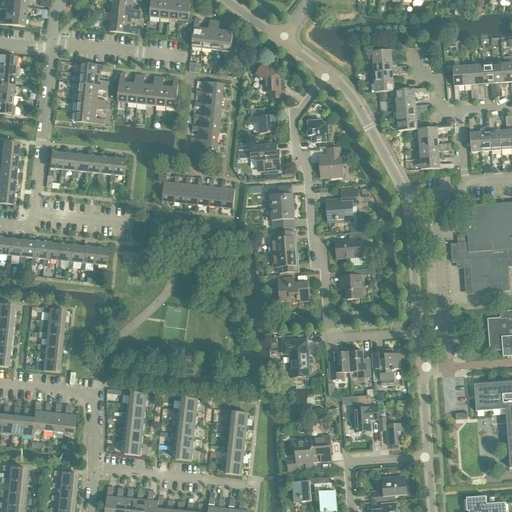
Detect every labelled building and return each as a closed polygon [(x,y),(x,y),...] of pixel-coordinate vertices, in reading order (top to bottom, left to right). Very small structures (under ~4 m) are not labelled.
[(151,0),(150,18),(160,19),(161,0),(151,0)] [(161,0),(160,19),(169,19),(171,0),(161,0)] [(171,0),(169,19),(179,20),(181,1),(176,0),(171,0)] [(179,20),(189,21),(191,0),(185,0),(186,1),(181,1),(179,20)] [(133,6),(113,4),(112,14),(141,17),(141,11),(132,10),(133,6)] [(0,9),(6,11),(5,16),(25,18),(26,8),(0,5),(0,9)] [(141,17),(112,14),(111,23),(131,25),(132,20),(140,21),(141,17)] [(0,19),(0,25),(24,27),(25,18),(5,16),(5,20),(0,19)] [(192,48),(202,49),(204,29),(199,29),(200,20),(195,19),(192,48)] [(204,29),(202,49),(211,50),(214,21),(210,21),(209,30),(204,29)] [(214,21),(211,50),(221,51),(223,31),(218,31),(219,22),(214,21)] [(131,25),(111,23),(110,32),(139,35),(140,31),(131,30),(131,25)] [(223,31),(221,51),(231,52),(234,23),(229,23),(228,32),(223,31)] [(238,38),(237,46),(246,47),(246,39),(238,38)] [(372,52),(373,63),(392,61),(391,55),(405,54),(405,50),(372,52)] [(0,66),(19,68),(16,68),(17,58),(0,56),(0,66)] [(503,65),(504,83),(511,83),(511,97),(511,96),(511,58),(504,58),(505,64),(503,65)] [(373,63),(374,73),(397,71),(397,68),(392,68),(392,61),(373,63)] [(280,83),(278,83),(277,71),(265,63),(255,76),(263,82),(264,92),(270,92),(271,99),(281,98),(280,83)] [(81,65),(80,75),(100,77),(101,72),(110,73),(110,68),(81,65)] [(483,66),(484,85),(491,84),(491,93),(498,93),(498,88),(495,88),(493,65),(483,66)] [(495,88),(498,88),(498,84),(504,83),(503,65),(493,65),(495,88)] [(0,75),(18,77),(19,68),(0,66),(0,75)] [(475,90),(478,89),(478,85),(484,85),(483,66),(473,67),(475,90)] [(374,73),(375,83),(393,82),(393,75),(402,75),(401,67),(397,68),(397,71),(374,73)] [(453,68),(455,101),(459,101),(458,87),(464,86),(463,67),(453,68)] [(463,67),(464,86),(471,86),(471,95),(479,94),(478,89),(475,90),(473,67),(463,67)] [(237,77),(241,78),(244,76),(244,72),(242,70),(239,69),(236,70),(235,73),(237,77)] [(118,103),(128,104),(130,84),(125,83),(126,74),(121,74),(118,103)] [(0,85),(14,87),(15,78),(18,78),(18,77),(0,75),(0,85)] [(80,75),(79,84),(108,88),(109,82),(100,81),(100,77),(80,75)] [(140,76),(135,75),(134,84),(130,84),(128,104),(137,105),(140,76)] [(137,105),(147,106),(149,86),(144,85),(145,76),(140,76),(137,105)] [(147,106),(156,107),(159,78),(155,77),(154,86),(149,86),(147,106)] [(159,78),(156,107),(165,108),(167,88),(163,87),(164,78),(159,78)] [(173,88),(167,88),(165,108),(176,109),(179,80),(174,79),(173,88)] [(203,92),(196,91),(196,95),(203,96),(203,94),(222,96),(223,84),(204,82),(203,92)] [(375,83),(375,93),(395,92),(408,91),(408,90),(408,87),(394,88),(393,82),(375,83)] [(79,84),(78,94),(98,96),(99,91),(108,92),(108,88),(79,84)] [(0,95),(13,96),(14,87),(0,85),(0,95)] [(395,92),(396,102),(415,101),(414,94),(428,93),(428,89),(408,90),(408,91),(395,92)] [(78,94),(77,103),(106,106),(107,102),(98,101),(98,96),(78,94)] [(202,104),(195,103),(195,107),(202,108),(202,106),(221,108),(222,96),(203,94),(203,96),(202,104)] [(0,104),(12,106),(13,96),(0,95),(0,104)] [(396,102),(397,112),(420,110),(420,106),(415,107),(415,101),(396,102)] [(77,103),(76,113),(96,115),(97,110),(106,111),(106,106),(77,103)] [(0,114),(4,115),(3,117),(12,118),(13,116),(15,116),(15,106),(12,106),(0,104),(0,114)] [(201,115),(194,115),(193,119),(200,120),(201,118),(219,120),(221,108),(202,106),(202,108),(201,115)] [(397,112),(397,122),(416,120),(416,114),(425,113),(425,106),(420,106),(420,110),(397,112)] [(277,133),(275,117),(264,118),(264,109),(250,110),(251,123),(258,122),(259,135),(277,133)] [(75,123),(104,126),(105,121),(96,120),(96,115),(76,113),(75,123)] [(200,127),(192,126),(192,131),(199,131),(199,129),(218,131),(219,120),(201,118),(200,120),(200,127)] [(397,122),(398,132),(418,131),(418,130),(431,129),(431,126),(417,127),(416,120),(397,122)] [(469,120),(471,153),(482,152),(480,133),(474,134),(473,120),(469,120)] [(328,135),(328,127),(322,127),(321,121),(308,122),(309,131),(307,133),(307,136),(309,137),(312,137),(313,144),(319,143),(319,150),(334,148),(334,142),(323,143),(322,135),(328,135)] [(490,128),(492,152),(502,151),(500,132),(494,132),(493,123),(486,124),(486,129),(490,128)] [(418,131),(419,140),(438,139),(437,133),(451,132),(451,127),(431,129),(418,130),(418,131)] [(500,132),(502,151),(511,150),(510,127),(506,127),(506,131),(500,132)] [(480,133),(482,152),(492,152),(490,128),(486,129),(486,133),(480,133)] [(199,139),(191,138),(191,142),(198,143),(198,141),(217,143),(218,131),(199,129),(199,131),(199,139)] [(419,140),(419,150),(443,148),(442,145),(438,145),(438,139),(419,140)] [(0,145),(3,146),(2,154),(18,156),(19,144),(3,142),(3,141),(0,140),(0,145)] [(190,150),(189,159),(197,159),(197,154),(216,155),(217,143),(198,141),(198,143),(197,151),(190,150)] [(270,145),(250,146),(250,154),(251,159),(256,158),(257,168),(259,168),(259,172),(279,171),(279,166),(281,166),(279,151),(277,151),(277,144),(270,145)] [(419,150),(420,160),(439,159),(439,153),(448,152),(447,145),(442,145),(443,148),(419,150)] [(320,157),(321,179),(342,178),(340,148),(327,149),(328,156),(320,157)] [(0,157),(2,158),(1,166),(1,167),(17,169),(18,156),(2,154),(0,153),(0,157)] [(53,169),(61,170),(62,170),(64,154),(51,153),(49,169),(48,177),(52,177),(53,169)] [(76,155),(64,154),(62,170),(61,170),(60,178),(65,178),(65,171),(73,172),(74,172),(76,155)] [(76,155),(74,172),(73,172),(72,179),(77,180),(78,172),(86,173),(88,157),(76,155)] [(86,173),(85,180),(89,181),(90,173),(98,174),(99,174),(100,158),(88,157),(86,173)] [(99,174),(98,174),(97,182),(101,182),(102,175),(110,175),(111,176),(113,159),(100,158),(99,174)] [(111,176),(110,175),(109,183),(114,183),(115,176),(124,177),(125,161),(113,159),(111,176)] [(421,171),(421,170),(454,168),(454,164),(442,165),(440,164),(439,159),(420,160),(421,171)] [(0,170),(0,174),(0,179),(16,181),(17,169),(1,167),(1,166),(0,165),(0,170)] [(162,202),(174,203),(176,184),(174,184),(167,183),(167,176),(159,175),(158,183),(164,183),(162,202)] [(176,184),(174,203),(186,204),(188,185),(186,185),(178,184),(179,177),(175,177),(174,184),(176,184)] [(188,185),(186,204),(198,205),(200,186),(198,186),(190,185),(191,178),(187,178),(186,185),(188,185)] [(0,191),(14,193),(16,181),(0,179),(0,191)] [(200,186),(198,205),(209,207),(211,187),(210,187),(202,187),(203,179),(198,179),(198,186),(200,186)] [(211,187),(209,207),(221,208),(223,189),(221,189),(214,188),(214,181),(210,180),(210,187),(211,187)] [(223,189),(221,208),(233,209),(235,190),(225,189),(226,182),(222,182),(221,189),(223,189)] [(265,190),(266,202),(271,201),(271,209),(293,207),(291,186),(279,187),(279,188),(265,190)] [(352,222),(351,206),(358,206),(357,190),(342,191),(342,201),(327,202),(329,221),(344,219),(344,223),(352,222)] [(0,204),(13,206),(14,193),(0,191),(0,204)] [(452,263),(456,263),(469,262),(472,295),(487,293),(510,292),(509,274),(508,268),(511,267),(511,203),(465,207),(467,236),(458,236),(458,244),(451,245),(452,263)] [(273,229),(292,227),(295,227),(293,207),(271,209),(273,229)] [(271,240),(272,254),(297,252),(295,232),(275,233),(276,239),(271,240)] [(361,258),(360,248),(368,247),(367,233),(350,234),(350,241),(337,242),(339,259),(361,258)] [(8,240),(6,256),(5,264),(10,264),(11,256),(19,257),(20,241),(8,240)] [(20,241),(19,257),(18,265),(22,265),(23,258),(31,259),(33,242),(20,241)] [(33,242),(31,259),(30,266),(35,267),(35,259),(43,260),(45,244),(33,242)] [(45,244),(43,260),(43,267),(47,268),(48,260),(56,261),(57,245),(45,244)] [(57,245),(56,261),(55,269),(59,269),(60,262),(68,262),(70,246),(57,245)] [(70,246),(68,262),(67,270),(72,271),(72,263),(80,264),(82,248),(70,246)] [(82,248),(80,264),(80,271),(84,272),(85,264),(93,265),(94,249),(82,248)] [(94,249),(93,265),(92,273),(96,273),(97,266),(106,267),(108,250),(94,249)] [(278,268),(279,274),(298,273),(297,252),(272,254),(273,269),(278,268)] [(363,299),(361,277),(375,276),(374,269),(353,271),(354,277),(340,278),(341,285),(346,285),(347,300),(363,299)] [(280,302),(297,301),(299,301),(299,303),(310,303),(308,283),(295,285),(294,279),(278,280),(280,302)] [(0,317),(13,319),(14,307),(0,305),(0,317)] [(49,314),(48,322),(48,323),(64,324),(65,312),(49,310),(49,309),(42,309),(34,308),(34,312),(49,314)] [(0,330),(11,332),(13,319),(0,317),(0,330)] [(511,317),(487,320),(490,352),(503,351),(503,357),(511,356),(511,317)] [(40,322),(40,325),(47,326),(46,334),(46,335),(62,337),(64,324),(48,323),(48,322),(40,321),(40,322)] [(0,342),(10,344),(11,332),(0,330),(0,342)] [(46,338),(45,346),(45,348),(61,349),(62,337),(46,335),(46,334),(39,333),(39,334),(32,333),(31,337),(46,338)] [(289,354),(291,379),(309,377),(306,341),(283,343),(284,355),(289,354)] [(0,355),(9,356),(10,344),(0,342),(0,355)] [(45,351),(44,359),(44,360),(60,362),(61,349),(45,348),(45,346),(38,345),(37,350),(45,351)] [(394,372),(394,370),(401,370),(400,355),(393,355),(393,350),(384,351),(384,353),(372,354),(374,382),(381,382),(381,387),(396,386),(395,374),(392,374),(392,372),(394,372)] [(349,353),(350,373),(358,373),(358,379),(371,378),(369,360),(363,361),(363,352),(349,353)] [(343,374),(350,373),(349,353),(335,355),(335,363),(329,363),(331,382),(343,381),(343,374)] [(0,367),(8,369),(9,356),(0,355),(0,367)] [(43,363),(42,372),(59,374),(60,362),(44,360),(44,359),(36,358),(36,362),(43,363)] [(511,382),(474,386),(476,412),(506,410),(510,469),(511,469),(511,382)] [(107,390),(107,394),(123,396),(122,404),(130,405),(130,406),(146,407),(147,395),(131,393),(131,392),(124,392),(107,390)] [(384,394),(376,394),(377,402),(385,401),(384,394)] [(182,402),(181,410),(181,411),(197,413),(198,400),(182,399),(182,398),(175,397),(174,401),(182,402)] [(343,406),(358,405),(358,397),(342,398),(343,406)] [(35,403),(34,420),(33,431),(43,432),(45,414),(44,413),(39,413),(40,404),(35,403)] [(45,414),(43,432),(53,433),(55,414),(50,414),(50,405),(45,404),(44,413),(45,414)] [(122,404),(122,408),(129,409),(129,417),(128,418),(145,420),(146,407),(130,406),(130,405),(122,404)] [(55,414),(53,433),(63,434),(65,416),(60,415),(61,406),(55,405),(55,414)] [(3,416),(1,435),(11,436),(13,417),(8,417),(9,408),(4,407),(3,416)] [(65,416),(63,434),(73,435),(75,417),(70,416),(70,407),(66,407),(65,416)] [(13,417),(11,436),(22,437),(24,418),(18,418),(19,409),(14,408),(13,417)] [(24,418),(22,437),(32,438),(33,431),(34,420),(28,419),(29,410),(24,409),(24,418)] [(180,415),(180,422),(179,423),(196,425),(197,413),(181,411),(181,410),(173,409),(173,414),(180,415)] [(355,432),(370,431),(370,420),(378,420),(377,409),(353,410),(355,432)] [(232,417),(231,424),(231,425),(247,427),(248,415),(232,413),(233,412),(225,411),(224,416),(232,417)] [(121,416),(121,421),(128,421),(127,429),(127,430),(143,432),(145,420),(128,418),(129,417),(121,416)] [(380,432),(387,432),(387,447),(403,446),(402,425),(386,426),(386,419),(379,420),(380,432)] [(179,427),(178,435),(178,436),(194,438),(196,425),(179,423),(180,422),(172,422),(171,426),(179,427)] [(231,429),(230,437),(230,438),(246,439),(247,427),(231,425),(231,424),(223,424),(223,428),(231,429)] [(120,429),(119,433),(127,434),(126,442),(126,443),(142,444),(143,432),(127,430),(127,429),(120,429)] [(178,439),(177,447),(177,448),(193,450),(194,438),(178,436),(178,435),(171,434),(170,438),(178,439)] [(229,441),(228,449),(228,450),(244,452),(246,439),(230,438),(230,437),(222,436),(222,440),(229,441)] [(311,439),(313,464),(328,463),(327,456),(331,455),(330,438),(311,439)] [(302,464),(313,464),(311,439),(311,441),(295,442),(297,462),(288,463),(288,474),(302,473),(302,464)] [(118,441),(118,445),(126,446),(125,455),(141,457),(142,444),(126,443),(126,442),(118,441)] [(160,446),(159,450),(169,451),(176,451),(176,461),(192,462),(193,450),(177,448),(177,447),(169,446),(169,447),(160,446)] [(228,453),(227,461),(227,462),(243,464),(244,452),(228,450),(228,449),(221,448),(220,453),(228,453)] [(227,466),(226,475),(242,476),(243,464),(227,462),(227,461),(220,460),(219,465),(227,466)] [(10,472),(9,479),(9,480),(25,482),(26,470),(10,468),(10,467),(3,466),(2,471),(10,472)] [(54,472),(53,476),(61,477),(60,485),(60,486),(76,487),(77,475),(61,473),(54,472)] [(310,485),(314,485),(330,484),(330,478),(304,480),(304,482),(293,483),(294,503),(311,502),(310,485)] [(384,494),(373,495),(373,502),(388,501),(388,497),(406,495),(405,480),(397,481),(397,478),(383,479),(384,494)] [(8,484),(8,492),(7,493),(24,495),(25,482),(9,480),(9,479),(1,479),(1,483),(8,484)] [(52,484),(52,488),(59,489),(59,497),(58,498),(75,500),(76,487),(60,486),(60,485),(52,484)] [(331,484),(330,484),(314,485),(315,501),(319,501),(320,511),(329,511),(336,511),(336,499),(333,500),(331,484)] [(108,488),(105,511),(115,511),(117,498),(112,497),(113,488),(108,488)] [(117,498),(115,511),(126,511),(128,499),(122,498),(123,489),(118,489),(117,498)] [(128,499),(126,511),(136,511),(137,500),(133,499),(133,490),(128,489),(128,499)] [(0,495),(7,496),(6,504),(6,505),(22,507),(24,495),(7,493),(8,492),(0,490),(0,495)] [(137,500),(136,511),(146,511),(148,501),(143,501),(144,491),(138,491),(137,500)] [(148,501),(146,511),(156,511),(158,502),(153,502),(154,492),(149,492),(148,501)] [(51,496),(51,501),(58,501),(57,509),(57,511),(71,511),(73,511),(75,500),(58,498),(59,497),(51,496)] [(469,511),(486,511),(486,505),(486,497),(466,498),(467,511),(469,511)] [(214,498),(210,498),(208,511),(218,511),(219,508),(214,508),(214,498)] [(220,499),(219,508),(218,511),(228,511),(229,509),(224,509),(225,499),(220,499)] [(158,502),(156,511),(167,511),(167,510),(162,510),(163,500),(158,500),(158,502)] [(229,509),(228,511),(238,511),(239,511),(234,510),(235,500),(230,500),(229,509)] [(167,510),(167,511),(177,511),(178,511),(172,511),(173,501),(168,501),(167,510)] [(239,511),(238,511),(249,511),(250,511),(244,511),(245,502),(240,501),(239,511)] [(178,511),(177,511),(185,511),(182,511),(183,502),(178,502),(178,511)] [(0,507),(6,508),(5,511),(21,511),(22,507),(6,505),(6,504),(0,503),(0,507)] [(373,511),(372,511),(396,511),(396,503),(381,504),(382,511),(373,511)] [(486,505),(486,511),(506,511),(506,503),(486,505)]
